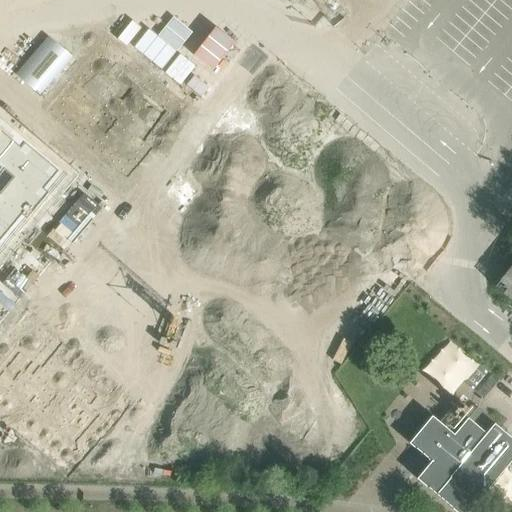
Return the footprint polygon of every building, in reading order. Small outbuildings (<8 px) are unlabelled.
[(107,44),(50,111),(70,128),(72,125),(90,140),(88,143),(124,174),(182,107),(107,44)] [(257,90),(80,302),(247,442),(423,231),(257,90)] [(0,239),(21,215),(26,218),(46,194),(42,190),(57,172),(0,123),(0,239)] [(466,230),(490,250),(507,231),(483,211),(466,230)] [(511,301),(511,265),(494,287),(511,301)] [(25,316),(0,345),(0,415),(67,472),(127,401),(25,316)] [(457,511),(468,511),(511,459),(511,439),(500,430),(495,425),(487,435),(468,419),(454,436),(432,417),(410,444),(432,462),(418,479),(457,511)]
